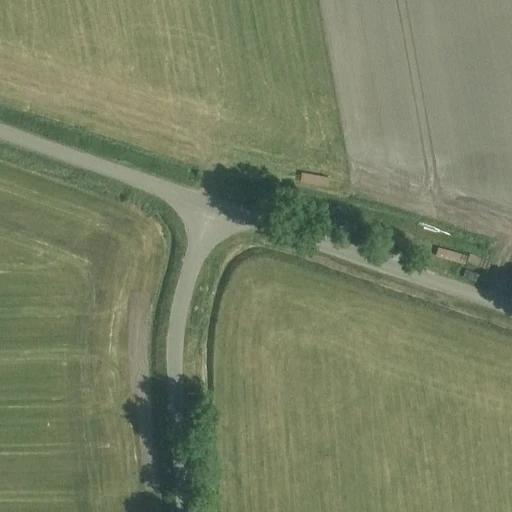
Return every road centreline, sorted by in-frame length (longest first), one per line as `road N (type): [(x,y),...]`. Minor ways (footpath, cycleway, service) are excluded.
road 1 (unclassified): [(511,308),(213,206)]
road 2 (unclassified): [(183,511),(175,317),(213,206)]
road 3 (unclassified): [(213,206),(0,132)]
